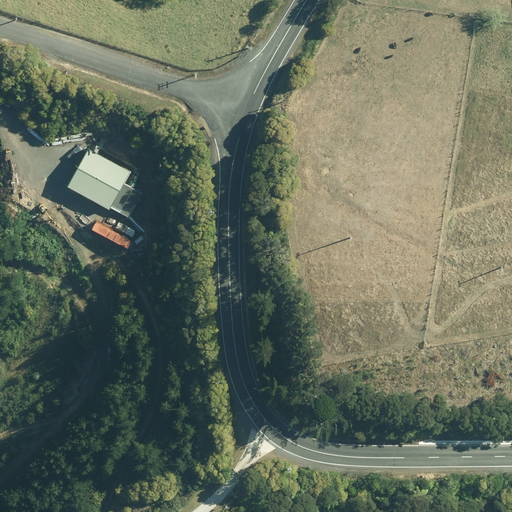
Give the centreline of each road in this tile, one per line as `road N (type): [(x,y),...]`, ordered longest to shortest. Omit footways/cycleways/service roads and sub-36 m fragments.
road 1 (tertiary): [(511,456),(327,453),(262,419),(242,382),(232,332),(228,211),(246,111)]
road 2 (unclassified): [(0,30),(246,111)]
road 3 (tertiary): [(246,111),(308,0)]
